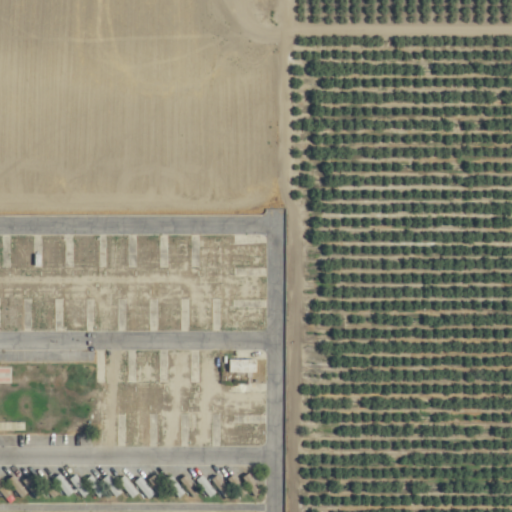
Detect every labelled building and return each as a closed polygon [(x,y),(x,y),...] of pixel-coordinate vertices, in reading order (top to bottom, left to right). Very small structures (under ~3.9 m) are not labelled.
[(69,497),(75,492),(61,474),(55,479),(69,497)] [(86,478),(96,493),(101,489),(91,475),(86,478)] [(199,478),(209,498),(215,495),(206,475),(199,478)] [(166,480),(180,497),(186,493),(172,476),(166,480)] [(149,500),(156,495),(142,477),(136,481),(149,500)]
